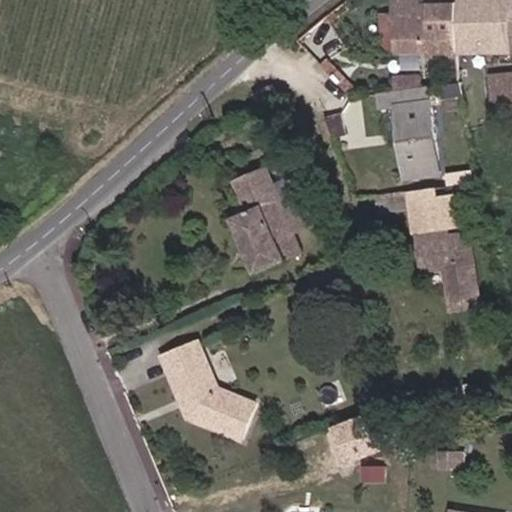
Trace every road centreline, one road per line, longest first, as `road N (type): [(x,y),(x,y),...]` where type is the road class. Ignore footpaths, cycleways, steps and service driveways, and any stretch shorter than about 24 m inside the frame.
road 1 (residential): [(41,239),(309,0)]
road 2 (residential): [(156,511),(41,239)]
